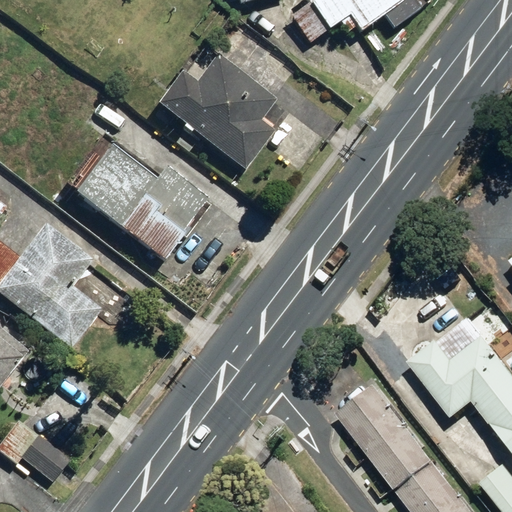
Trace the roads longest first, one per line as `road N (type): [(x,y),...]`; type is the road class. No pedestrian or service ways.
road 1 (secondary): [(511,2),(246,348)]
road 2 (residential): [(246,348),(379,511)]
road 3 (secondary): [(246,348),(123,511)]
